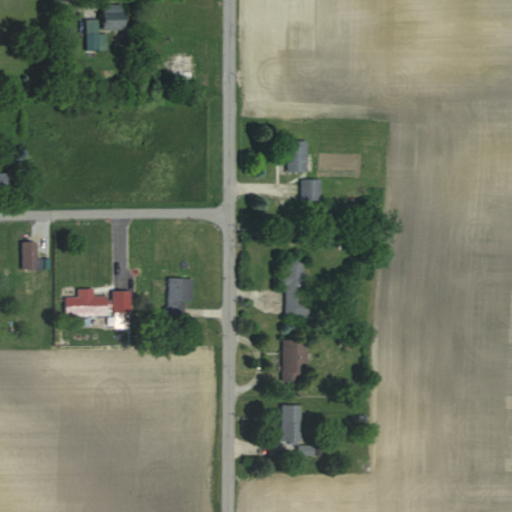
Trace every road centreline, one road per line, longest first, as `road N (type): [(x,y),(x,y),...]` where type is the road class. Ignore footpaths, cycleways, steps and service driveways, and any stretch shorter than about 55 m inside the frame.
road 1 (residential): [(228,511),(230,0)]
road 2 (residential): [(229,212),(0,215)]
